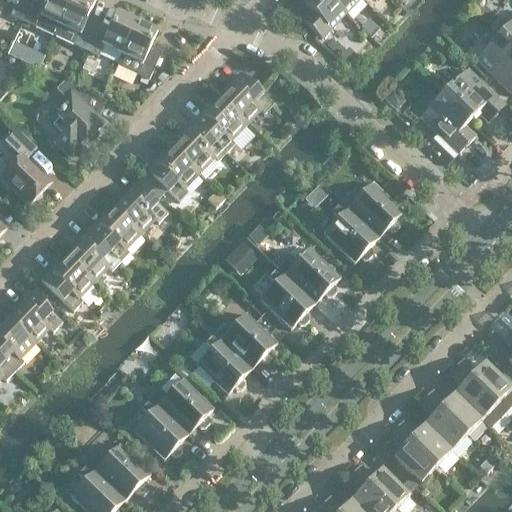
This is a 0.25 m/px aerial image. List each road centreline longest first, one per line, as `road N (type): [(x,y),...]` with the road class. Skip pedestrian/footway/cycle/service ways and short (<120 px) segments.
road 1 (residential): [(237,27),(0,285)]
road 2 (residential): [(237,27),(291,53),(480,234)]
road 3 (residential): [(511,280),(288,511)]
road 4 (secondary): [(286,469),(497,248)]
road 5 (secondary): [(480,234),(272,455)]
road 6 (residential): [(426,245),(246,429)]
